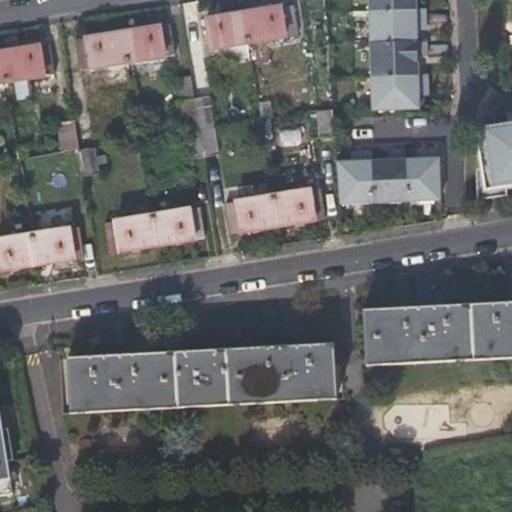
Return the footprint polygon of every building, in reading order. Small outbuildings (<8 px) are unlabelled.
[(287,2),(192,18),(197,48),(292,33),(287,2)] [(423,22),(422,6),(413,7),(376,8),(377,41),(414,40),(413,29),(413,23),(423,22)] [(166,22),(72,38),(77,68),(171,52),(166,22)] [(424,55),(424,39),(414,40),(377,41),(378,74),(415,72),(414,55),(424,55)] [(46,42),(0,49),(0,80),(51,72),(46,42)] [(425,88),(425,72),(415,72),(378,74),(379,108),(416,106),(415,94),(415,88),(425,88)] [(178,97),(192,97),(191,78),(177,79),(178,97)] [(207,98),(194,100),(198,126),(212,124),(207,98)] [(192,100),(177,103),(182,129),(197,126),(192,100)] [(326,105),(310,107),(314,137),(330,134),(326,105)] [(72,121),(59,123),(63,148),(77,146),(72,121)] [(511,125),(507,126),(507,124),(473,130),(483,190),(511,185),(511,125)] [(279,129),(282,144),(305,140),(302,125),(279,129)] [(211,126),(198,128),(203,155),(216,153),(211,126)] [(197,129),(182,131),(186,158),(201,156),(197,129)] [(92,145),(77,147),(81,174),(96,172),(92,145)] [(436,198),(435,155),(435,146),(418,147),(419,157),(413,157),(401,157),(403,199),(436,198)] [(401,157),(401,148),(385,148),(386,158),(369,159),(370,201),(403,199),(401,157)] [(369,159),(368,149),(353,150),(353,159),(347,160),(332,160),(335,202),(370,201),(369,159)] [(317,187),(221,202),(227,232),(322,217),(317,187)] [(197,206),(103,221),(108,251),(202,236),(197,206)] [(77,226),(0,237),(0,268),(82,256),(77,226)] [(511,355),(511,300),(507,301),(433,305),(419,306),(364,309),(366,363),(511,355)] [(280,338),(280,346),(294,345),(294,337),(280,338)] [(193,350),(206,349),(206,342),(193,342),(193,350)] [(294,345),(280,346),(206,349),(193,350),(118,354),(105,354),(67,356),(69,411),(335,397),(332,343),(294,345)] [(0,495),(11,494),(6,461),(12,460),(7,428),(0,429),(0,495)]
